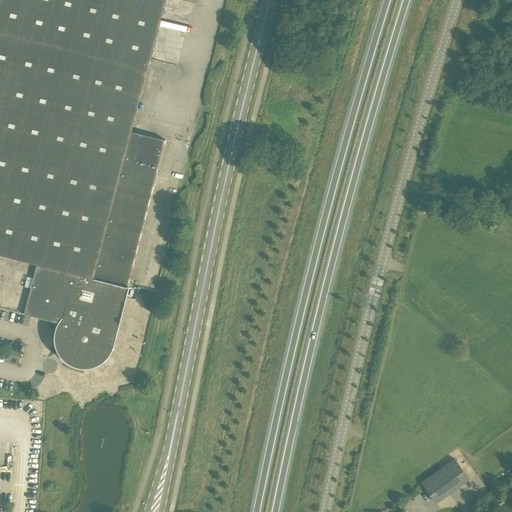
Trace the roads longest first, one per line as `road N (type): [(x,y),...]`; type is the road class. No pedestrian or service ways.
road 1 (secondary): [(457,0),(392,222),(325,511)]
road 2 (trunk): [(275,511),(315,329),(407,0)]
road 3 (trunk): [(386,0),(295,333),(256,511)]
road 4 (tertiary): [(154,511),(269,0)]
